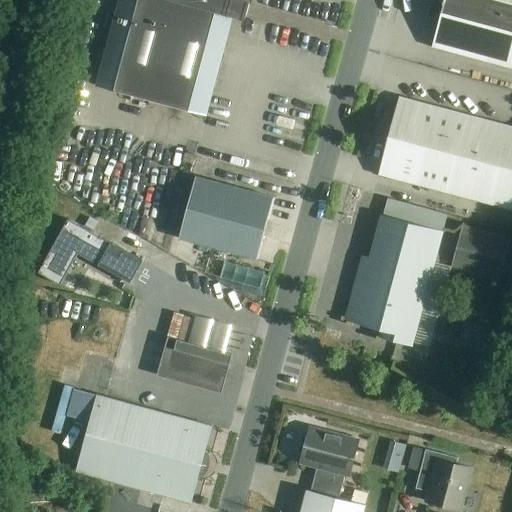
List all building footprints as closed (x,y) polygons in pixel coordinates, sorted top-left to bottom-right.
[(119,0),(96,86),(206,115),(233,16),(244,19),(248,1),(244,0),(119,0)] [(434,48),(511,69),(511,0),(446,0),(442,20),(434,48)] [(511,127),(401,98),(380,176),(511,211),(511,127)] [(195,177),(179,239),(257,260),(274,198),(195,177)] [(362,279),(356,278),(351,298),(350,298),(344,321),(381,331),(379,338),(412,347),(443,232),(380,215),(362,279)] [(98,222),(89,217),(85,226),(93,230),(98,222)] [(110,243),(67,220),(37,273),(60,285),(77,254),(99,266),(132,283),(142,262),(110,243)] [(511,246),(509,245),(510,238),(462,226),(451,269),(498,282),(501,272),(511,274),(511,246)] [(169,369),(217,382),(223,363),(229,365),(232,355),(177,340),(169,369)] [(191,503),(197,479),(205,451),(211,427),(105,398),(96,395),(89,423),(75,472),(191,503)] [(358,441),(309,428),(307,439),(303,437),(299,451),(303,452),(300,463),(316,467),(310,491),(306,490),(299,511),(279,511),(280,511),(279,511),(363,511),(365,505),(338,498),(344,474),(349,476),(358,441)] [(37,436),(30,462),(43,466),(50,440),(37,436)] [(384,469),(397,472),(405,446),(391,442),(384,469)] [(407,468),(420,472),(417,481),(428,484),(430,488),(426,502),(459,510),(470,468),(456,465),(458,458),(425,450),(413,446),(407,468)]
